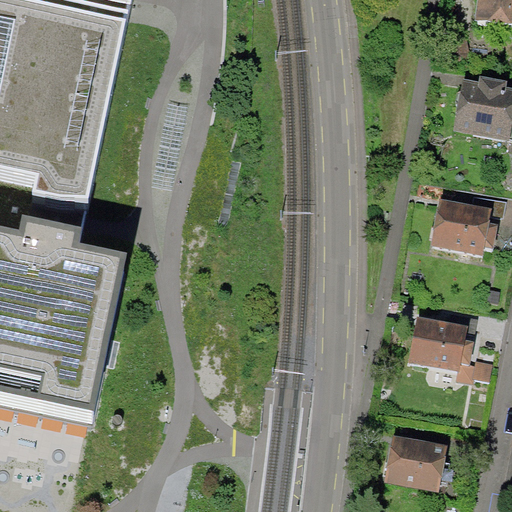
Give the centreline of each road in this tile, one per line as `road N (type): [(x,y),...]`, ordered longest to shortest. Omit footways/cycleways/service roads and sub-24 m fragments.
road 1 (tertiary): [(319,511),(338,287),(322,0)]
road 2 (residential): [(511,379),(484,511)]
